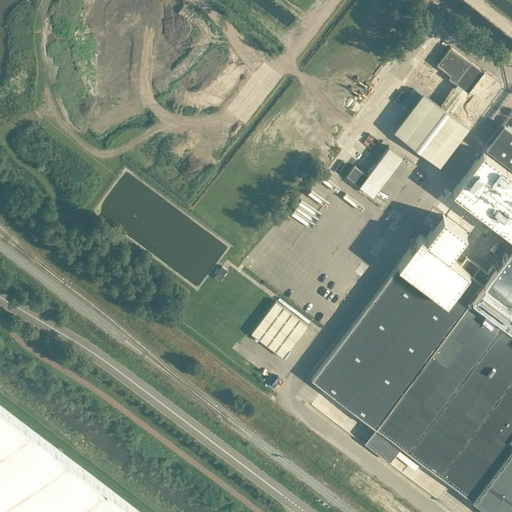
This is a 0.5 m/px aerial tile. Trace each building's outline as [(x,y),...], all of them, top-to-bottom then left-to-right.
[(450,46),(433,68),(430,73),(425,70),(421,76),(425,79),(419,87),(423,90),(451,112),(466,91),(474,97),(466,109),(472,113),(479,103),(487,109),(497,96),(490,91),(497,81),(450,46)] [(511,511),(511,128),(504,122),(503,121),(486,144),(484,146),(511,166),(511,220),(511,221),(499,238),(510,246),(501,258),(498,256),(488,271),(479,264),(453,299),(400,260),(312,378),(376,426),(365,441),(390,460),(401,445),(464,492),(472,498),(472,499),(481,511),(511,511)] [(354,164),(347,175),(359,184),(367,174),(354,164)] [(220,280),(227,269),(222,265),(214,276),(220,280)] [(308,324),(276,300),(251,332),(283,356),(308,324)] [(0,511),(168,511),(0,387),(0,511)]
